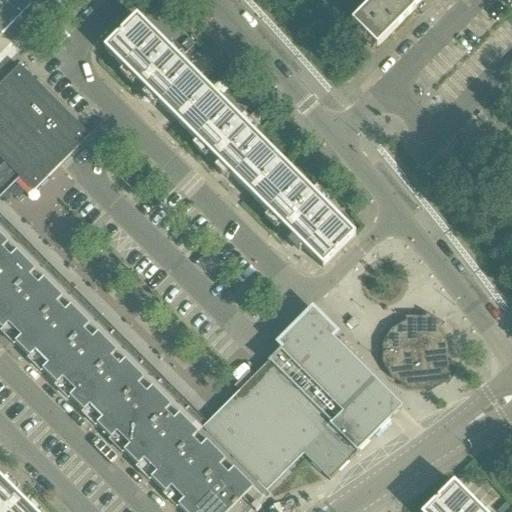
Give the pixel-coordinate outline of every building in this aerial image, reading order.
[(0,0),(0,33),(1,35),(35,0),(0,0)] [(374,0),(351,23),(376,48),(415,10),(414,8),(421,0),(374,0)] [(104,50),(249,196),(322,269),(355,236),(136,18),(104,50)] [(0,87),(0,157),(54,102),(19,68),(0,87)] [(54,102),(0,157),(0,159),(33,192),(89,137),(54,102)] [(115,174),(124,184),(134,193),(150,176),(141,167),(132,158),(115,174)] [(0,228),(0,329),(87,417),(151,480),(182,511),(230,511),(257,485),(201,430),(0,228)] [(382,347),(382,364),(390,379),(406,388),(423,389),(439,380),(447,365),(448,347),(439,331),(423,323),(406,323),(390,332),(382,347)] [(201,430),(257,485),(295,447),(329,481),(393,417),(402,408),(323,330),(301,330),(253,378),(245,387),(201,430)] [(245,387),(253,378),(249,374),(248,373),(240,382),(245,387)] [(0,479),(0,511),(32,511),(26,505),(0,479)] [(425,511),(481,511),(453,484),(425,511)]
